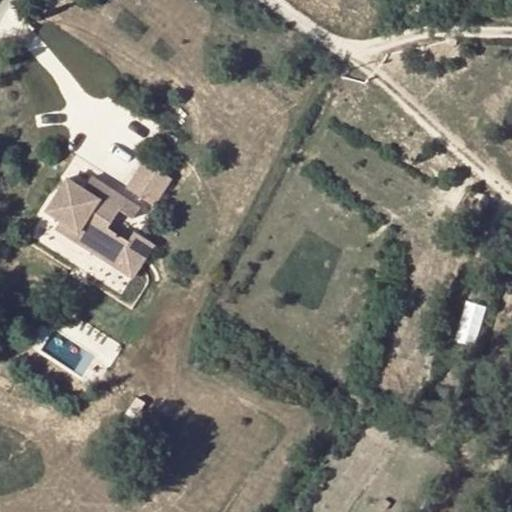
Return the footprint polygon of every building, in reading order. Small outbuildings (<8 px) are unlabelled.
[(141,162),(123,189),(152,208),(169,180),(141,162)] [(86,178),(79,192),(93,201),(100,188),(86,178)] [(60,180),(40,213),(56,223),(83,240),(78,247),(109,267),(116,257),(134,269),(149,244),(130,232),(123,241),(104,229),(117,211),(131,218),(135,210),(100,188),(93,201),(79,192),(60,180)] [(78,247),(83,240),(56,223),(51,230),(78,247)] [(116,257),(109,267),(128,279),(134,269),(116,257)]
